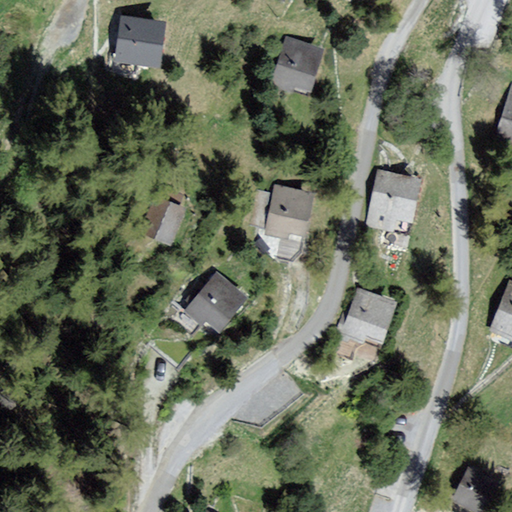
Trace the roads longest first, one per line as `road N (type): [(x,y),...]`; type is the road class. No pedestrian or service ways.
road 1 (residential): [(421,0),(381,74),(328,308),(192,432),(148,511)]
road 2 (residential): [(401,511),(461,312),(451,78),(480,0)]
